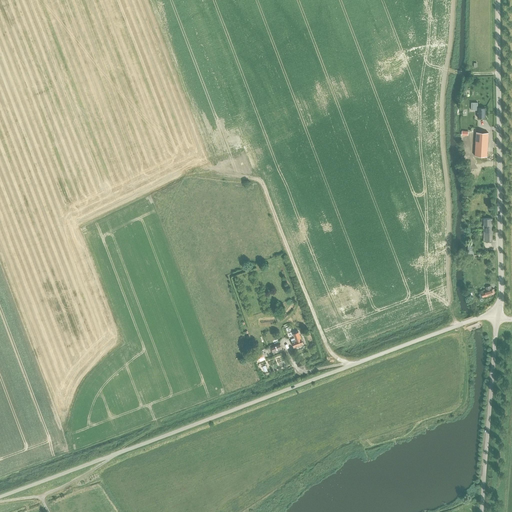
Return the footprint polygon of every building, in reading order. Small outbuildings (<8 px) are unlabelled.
[(471,110),(474,110),(478,110),(478,118),(485,118),(485,108),(478,108),(478,106),(478,102),(471,102),(471,110)] [(476,132),(475,156),(487,157),(488,132),(476,132)] [(495,241),(495,236),(492,236),(492,218),(483,218),(483,220),(484,220),(484,225),(484,241),(495,241)] [(486,291),(481,293),(479,294),(480,298),(482,297),(495,293),(494,289),(492,289),(491,285),(485,287),(486,291)] [(299,332),(293,334),(295,338),(291,339),(294,347),(303,343),(301,338),(299,332)] [(271,347),(273,352),(282,349),(280,343),(271,347)]
